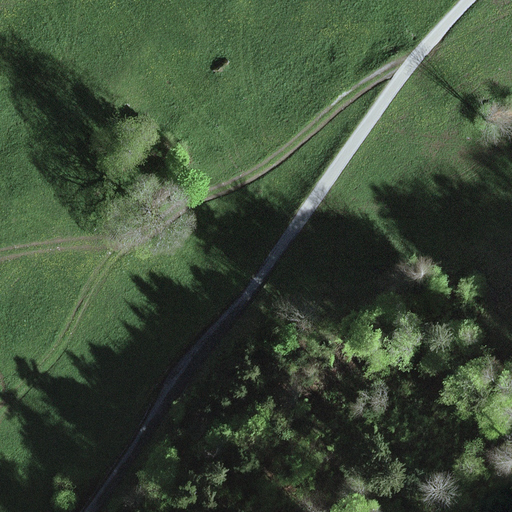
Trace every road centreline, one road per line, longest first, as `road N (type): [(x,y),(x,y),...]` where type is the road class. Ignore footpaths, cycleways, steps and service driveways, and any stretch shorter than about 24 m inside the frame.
road 1 (unclassified): [(467,0),(408,65),(90,511)]
road 2 (track): [(408,65),(374,80),(219,194),(135,224),(110,250),(57,346),(0,405)]
